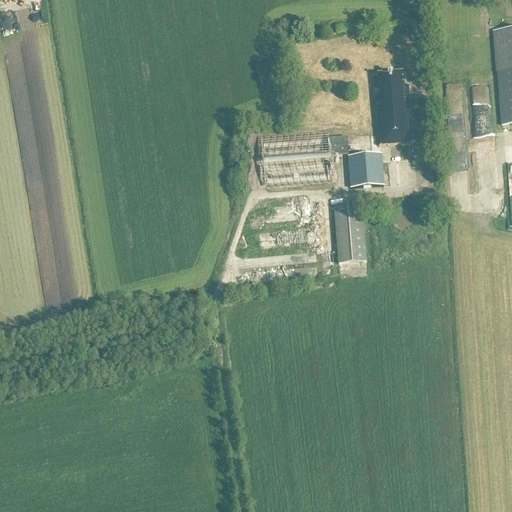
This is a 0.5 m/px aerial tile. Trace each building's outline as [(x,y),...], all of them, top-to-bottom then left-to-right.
[(511,30),(494,32),(503,128),(511,127),(511,30)] [(404,75),(378,77),(379,94),(375,94),(379,148),(414,146),(409,87),(405,88),(404,75)] [(448,87),(448,96),(463,95),(462,86),(448,87)] [(332,185),(330,158),(335,158),(335,155),(346,155),(345,139),(328,140),(328,136),(262,141),(266,191),(332,185)] [(381,156),(349,159),(351,190),(384,188),(381,156)] [(395,231),(418,231),(419,204),(395,203),(395,231)] [(339,267),(367,264),(362,207),(334,209),(339,267)] [(279,261),(280,268),(294,266),(293,259),(279,261)]
